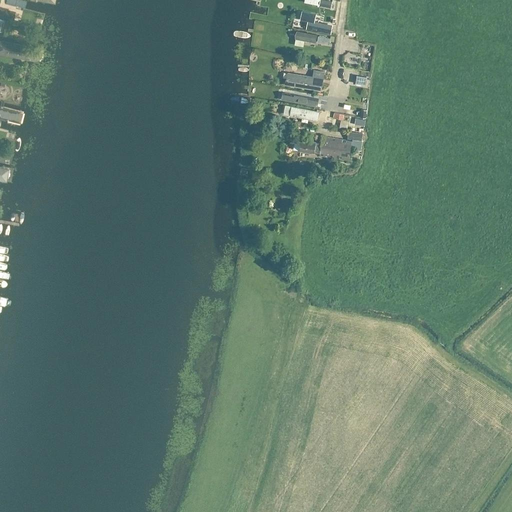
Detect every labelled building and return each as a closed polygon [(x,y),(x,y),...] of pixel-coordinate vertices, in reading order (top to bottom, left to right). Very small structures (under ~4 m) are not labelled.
[(0,4),(0,15),(13,18),(15,8),(0,4)] [(300,20),(308,21),(306,28),(320,31),(322,24),(314,22),(315,14),(302,11),(300,20)] [(295,38),(315,42),(316,35),(297,31),(295,38)] [(40,60),(43,47),(0,38),(0,52),(27,57),(40,60)] [(286,78),(285,85),(320,90),(321,85),(322,85),(324,72),(314,71),(313,77),(288,73),(287,79),(286,78)] [(355,83),(365,85),(366,77),(356,76),(355,83)] [(318,99),(284,93),(283,98),(317,105),(318,99)] [(21,122),(23,110),(0,105),(0,117),(14,120),(21,122)] [(291,106),(289,115),(317,121),(319,112),(291,106)] [(362,134),(348,132),(347,139),(355,140),(354,149),(360,150),(362,134)] [(301,140),(299,151),(319,153),(319,155),(349,159),(352,141),(322,136),(321,143),(301,140)] [(14,166),(1,164),(0,163),(0,178),(1,179),(11,181),(14,166)]
